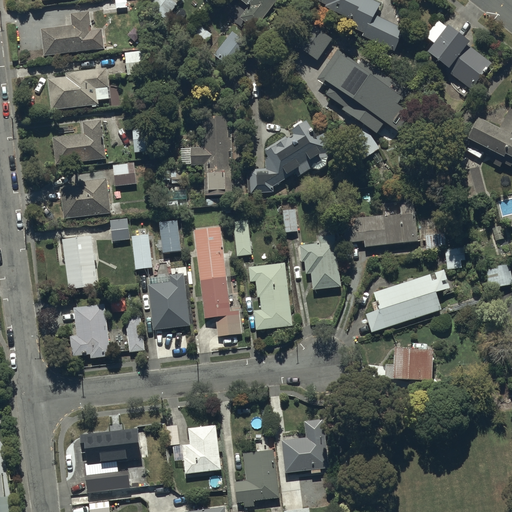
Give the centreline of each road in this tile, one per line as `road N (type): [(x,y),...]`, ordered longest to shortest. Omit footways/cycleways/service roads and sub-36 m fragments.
road 1 (residential): [(32,400),(323,364)]
road 2 (residential): [(32,400),(0,151)]
